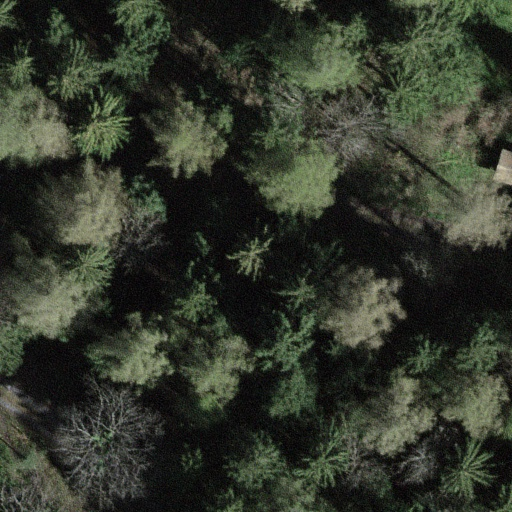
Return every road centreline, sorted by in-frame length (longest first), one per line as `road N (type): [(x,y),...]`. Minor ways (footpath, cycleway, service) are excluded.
road 1 (track): [(0,157),(342,218),(445,231),(511,229)]
road 2 (track): [(140,511),(0,411)]
